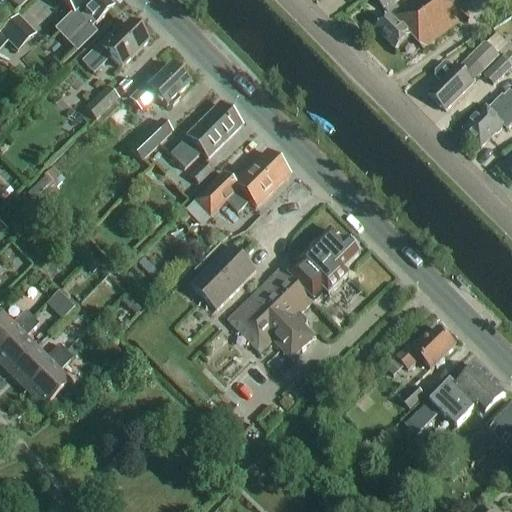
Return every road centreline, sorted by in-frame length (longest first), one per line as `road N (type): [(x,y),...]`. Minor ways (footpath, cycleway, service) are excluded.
road 1 (secondary): [(511,366),(146,0)]
road 2 (residential): [(511,220),(295,0)]
